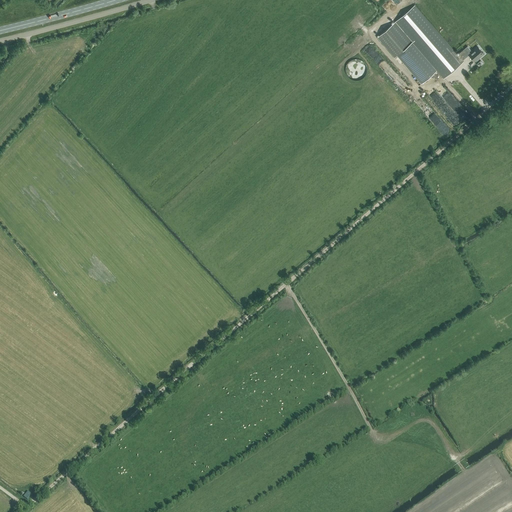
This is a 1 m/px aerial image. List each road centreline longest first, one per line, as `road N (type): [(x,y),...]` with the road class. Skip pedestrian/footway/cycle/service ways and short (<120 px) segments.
road 1 (track): [(475,120),(20,511)]
road 2 (unclassified): [(0,40),(155,0)]
